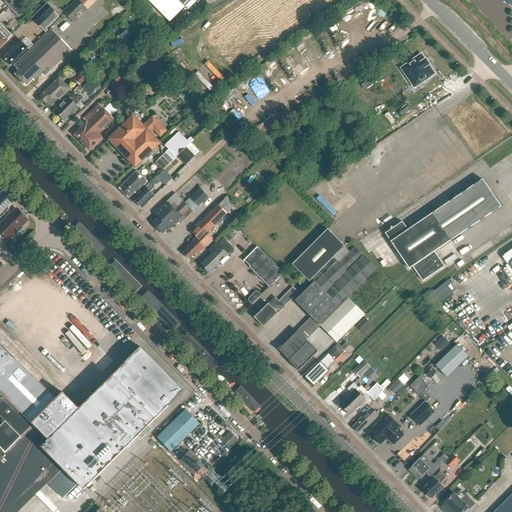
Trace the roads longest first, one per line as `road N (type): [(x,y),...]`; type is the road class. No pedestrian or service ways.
road 1 (secondary): [(406,511),(0,96)]
road 2 (unclassified): [(330,511),(51,229)]
road 3 (tertiary): [(511,86),(427,0)]
